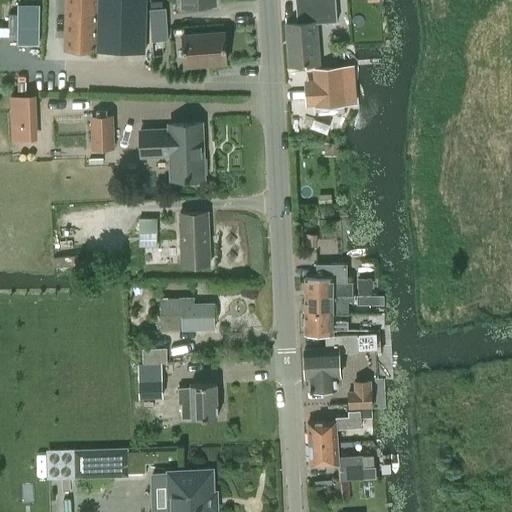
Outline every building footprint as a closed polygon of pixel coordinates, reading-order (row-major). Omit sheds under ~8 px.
[(104,49),(105,0),(65,0),(64,48),(104,49)] [(145,51),(145,0),(105,0),(104,49),(145,51)] [(295,0),(297,24),(286,24),(289,66),(319,65),(317,24),(338,22),(336,0),(295,0)] [(18,42),(37,42),(37,4),(18,4),(18,42)] [(151,24),(167,23),(166,7),(163,7),(151,8),(149,8),(151,24)] [(17,16),(9,16),(8,39),(17,39),(17,16)] [(167,23),(151,24),(152,40),(168,39),(167,23)] [(185,64),(226,61),(224,31),(183,34),(185,64)] [(316,81),(309,81),(311,103),(317,103),(317,106),(343,104),(357,103),(356,84),(342,85),(340,66),(315,68),(316,81)] [(31,115),(30,96),(10,97),(11,116),(12,139),(32,138),(31,115)] [(91,116),(92,149),(115,148),(113,115),(91,116)] [(170,129),(140,130),(141,156),(171,154),(172,179),(204,178),(204,173),(207,173),(206,158),(203,158),(201,122),(169,123),(170,129)] [(182,265),(211,264),(209,211),(180,212),(182,265)] [(156,217),(139,217),(139,232),(156,232),(156,217)] [(308,233),(308,245),(316,245),(316,233),(308,233)] [(77,255),(54,257),(55,267),(78,264),(77,255)] [(306,278),(306,295),(354,294),(354,282),(349,282),(349,264),(319,264),(319,278),(306,278)] [(371,294),(371,278),(358,278),(358,294),(371,294)] [(306,295),(306,312),(334,312),(334,313),(349,313),(349,301),(354,301),(354,294),(306,295)] [(357,304),(371,304),(371,294),(358,294),(357,294),(357,304)] [(212,300),(158,301),(159,321),(212,320),(212,300)] [(334,312),(306,312),(306,334),(334,334),(334,329),(348,328),(347,320),(333,320),(333,313),(334,313),(334,312)] [(212,320),(159,321),(159,341),(213,340),(212,320)] [(326,347),(304,349),(306,377),(310,377),(310,389),(337,387),(336,377),(340,377),(339,353),(357,352),(356,335),(325,337),(326,347)] [(144,348),(144,362),(168,361),(167,347),(144,348)] [(161,363),(139,363),(140,397),(163,396),(161,363)] [(358,390),(348,391),(349,407),(372,405),(370,379),(358,380),(358,390)] [(182,418),(193,418),(218,417),(217,383),(191,384),(192,387),(179,387),(180,403),(182,403),(182,418)] [(311,442),(338,440),(337,428),(361,426),(361,417),(360,410),(348,411),(349,416),(336,417),(336,420),(309,422),(311,442)] [(363,466),(362,454),(339,455),(338,440),(311,442),(312,465),(339,464),(340,479),(362,478),(376,477),(376,466),(363,466)] [(212,511),(211,471),(180,472),(179,445),(136,447),(74,449),(75,477),(86,477),(128,476),(128,472),(146,472),(146,464),(170,463),(170,472),(153,472),(154,511),(212,511)] [(350,501),(348,479),(333,481),(334,503),(350,501)]
